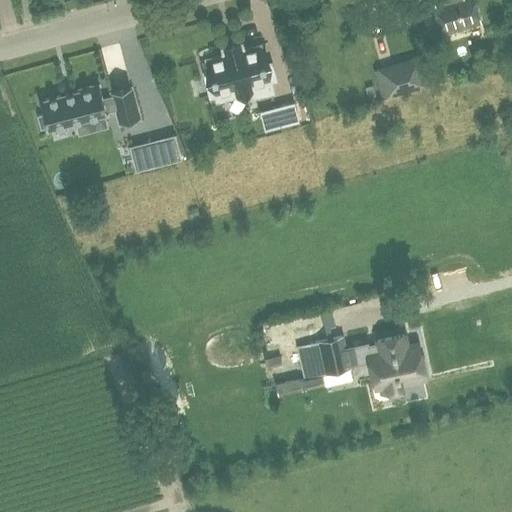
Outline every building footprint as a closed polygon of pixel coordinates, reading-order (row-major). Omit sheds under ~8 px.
[(432,0),(443,35),(482,23),(475,0),(432,0)] [(210,97),(215,96),(216,101),(251,92),(253,97),(275,92),(272,80),(277,79),(272,59),(265,61),(261,45),(242,50),(240,43),(223,48),(225,54),(206,59),(208,68),(203,69),(210,97)] [(124,47),(107,52),(115,79),(131,75),(124,47)] [(424,83),(418,65),(417,59),(400,64),(406,88),(424,83)] [(389,93),(406,88),(400,64),(382,70),(389,93)] [(79,90),(40,100),(43,113),(38,115),(41,127),(47,125),(48,129),(106,114),(106,111),(115,109),(119,124),(141,119),(133,87),(111,92),(111,94),(101,96),(98,82),(78,87),(79,90)] [(294,101),(276,106),(281,125),(299,120),(294,101)] [(157,164),(151,140),(129,146),(136,169),(157,164)] [(343,335),(297,345),(304,376),(304,378),(323,374),(324,374),(350,369),(351,368),(350,364),(370,360),(375,380),(376,386),(382,385),(383,390),(401,386),(400,381),(424,376),(424,373),(427,373),(424,356),(420,357),(417,343),(406,345),(406,343),(401,344),(400,335),(377,340),(378,342),(368,344),(368,342),(346,347),(343,335)] [(266,367),(282,364),(280,355),(264,358),(266,367)] [(278,394),(325,384),(323,374),(304,378),(304,376),(275,382),(278,394)]
